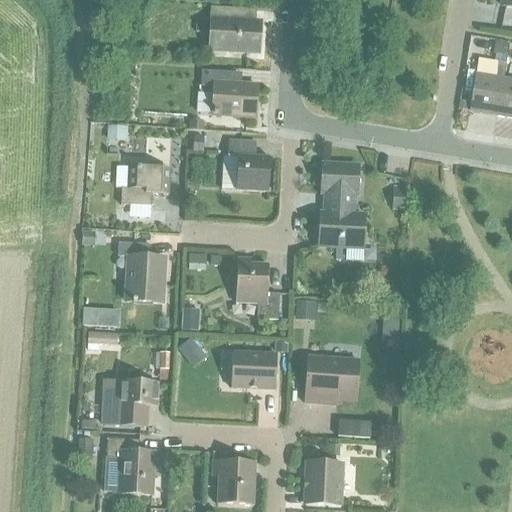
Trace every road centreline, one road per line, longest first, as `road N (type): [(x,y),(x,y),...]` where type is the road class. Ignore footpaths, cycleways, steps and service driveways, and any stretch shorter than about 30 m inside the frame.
road 1 (track): [(57,511),(91,0)]
road 2 (residential): [(182,235),(282,233),(292,119)]
road 3 (residential): [(274,511),(275,456),(266,443),(172,437)]
road 4 (residential): [(440,146),(292,119)]
road 5 (residential): [(440,146),(464,0)]
